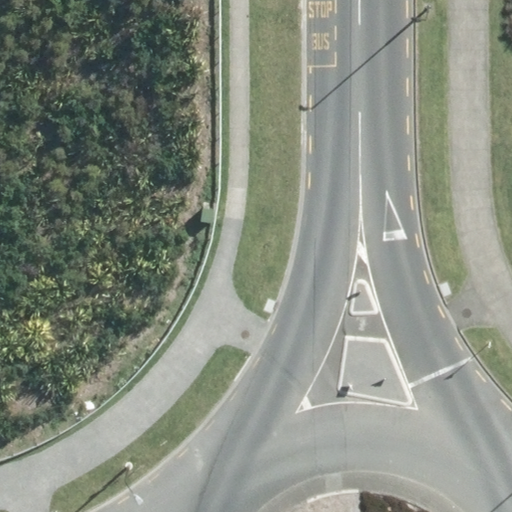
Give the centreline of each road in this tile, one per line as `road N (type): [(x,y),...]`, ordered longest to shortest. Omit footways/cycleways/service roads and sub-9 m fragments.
road 1 (secondary): [(359,168),(455,459)]
road 2 (secondary): [(284,453),(359,168)]
road 3 (secondary): [(284,453),(349,434),(409,440),(455,459)]
road 4 (secondary): [(359,168),(360,0)]
